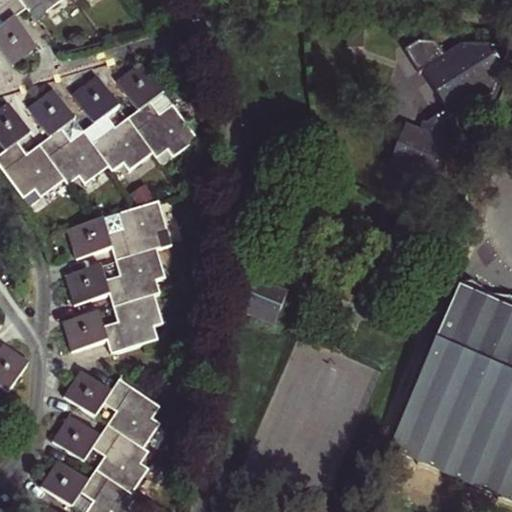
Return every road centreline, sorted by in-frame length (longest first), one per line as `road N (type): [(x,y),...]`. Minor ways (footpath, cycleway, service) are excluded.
road 1 (residential): [(167,43),(0,95)]
road 2 (residential): [(40,348),(41,265),(0,197)]
road 3 (residential): [(40,348),(27,446),(0,483)]
